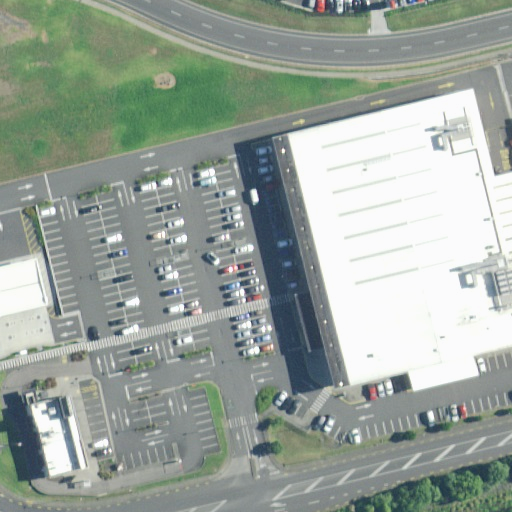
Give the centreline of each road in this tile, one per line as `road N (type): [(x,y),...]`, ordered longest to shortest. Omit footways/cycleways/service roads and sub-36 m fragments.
road 1 (residential): [(148,0),(238,35),(305,47),(410,46),(511,25)]
road 2 (residential): [(186,511),(511,436)]
